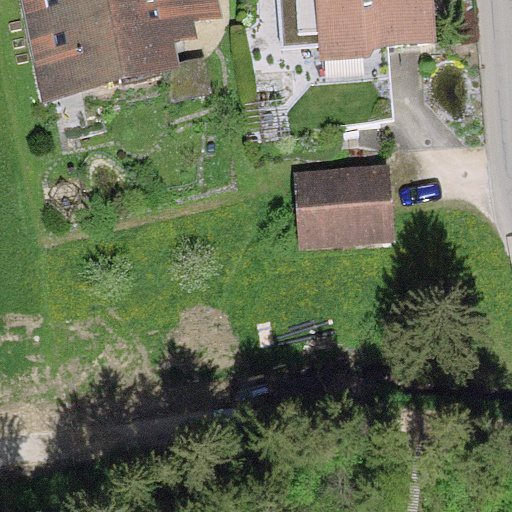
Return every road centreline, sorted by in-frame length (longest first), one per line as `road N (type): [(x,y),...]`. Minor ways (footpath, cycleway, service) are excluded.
road 1 (track): [(0,442),(511,412)]
road 2 (residential): [(511,141),(498,0)]
